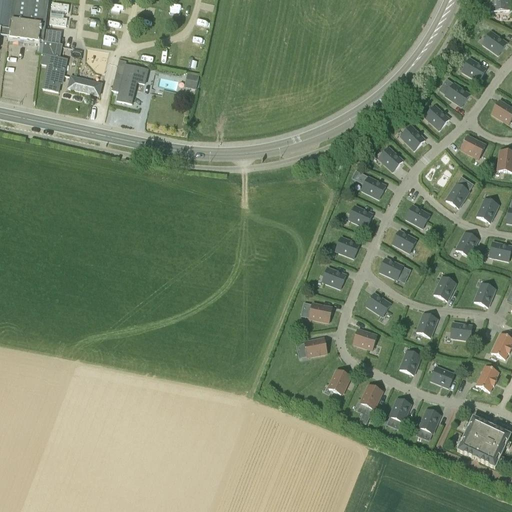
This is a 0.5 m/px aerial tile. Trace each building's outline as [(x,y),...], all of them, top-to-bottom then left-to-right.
[(8,2),(2,38),(43,43),(48,0),(13,0),(13,3),(8,2)] [(491,0),(492,5),(487,6),(487,14),(509,12),(508,0),(491,0)] [(69,7),(52,5),(51,12),(68,15),(69,7)] [(67,21),(51,18),(49,26),(66,28),(67,21)] [(48,32),(46,44),(60,46),(62,34),(48,32)] [(491,34),(482,46),(498,57),(507,45),(491,34)] [(63,81),(67,62),(43,57),(41,66),(47,67),(43,91),(58,94),(61,80),(63,81)] [(479,84),(486,71),(469,61),(462,74),(479,84)] [(119,93),(116,102),(127,105),(131,83),(143,85),(146,72),(125,67),(126,63),(119,62),(115,76),(112,92),(119,93)] [(187,75),(184,89),(196,91),(199,78),(187,75)] [(71,79),(68,90),(99,98),(102,86),(71,79)] [(445,98),(452,103),(461,109),(470,97),(454,85),(445,98)] [(511,120),(511,111),(508,109),(499,104),(491,116),(509,126),(511,120)] [(439,132),(449,121),(435,108),(425,119),(439,132)] [(414,153),(425,142),(411,128),(400,139),(414,153)] [(479,161),(485,148),(467,139),(461,152),(479,161)] [(378,161),(393,174),(403,163),(388,150),(378,161)] [(511,174),(511,154),(500,153),(498,173),(511,174)] [(379,201),(386,188),(368,179),(361,192),(379,201)] [(446,202),(458,210),(469,194),(456,186),(446,202)] [(476,218),(490,225),(498,207),(485,201),(476,218)] [(366,230),(372,216),(355,208),(348,222),(366,230)] [(423,230),(430,217),(413,208),(405,221),(423,230)] [(417,242),(407,237),(399,233),(392,246),(409,255),(417,242)] [(469,259),(478,242),(465,235),(456,252),(469,259)] [(353,261),(359,247),(341,239),(335,253),(353,261)] [(489,259),(508,263),(511,249),(492,244),(489,259)] [(403,269),(385,260),(379,274),(397,282),(403,269)] [(346,277),(344,277),(328,270),(322,284),(340,291),(346,277)] [(434,297),(447,303),(456,286),(442,279),(434,297)] [(488,309),(494,294),(495,291),(481,286),(474,304),(488,309)] [(383,319),(391,306),(374,296),(366,308),(383,319)] [(329,325),(332,311),(312,307),(309,321),(329,325)] [(430,340),(437,321),(423,316),(416,334),(430,340)] [(450,340),(470,343),(472,328),(452,325),(450,340)] [(377,339),(357,332),(353,346),(373,352),(377,339)] [(511,349),(511,347),(511,341),(500,336),(491,355),(505,362),(508,356),(509,356),(511,349)] [(327,355),(324,341),(304,345),(307,359),(327,355)] [(413,377),(416,370),(421,359),(407,353),(400,372),(413,377)] [(485,368),(477,386),(476,388),(490,394),(493,388),(494,389),(497,382),(496,381),(499,375),(485,368)] [(436,369),(430,383),(448,390),(454,376),(436,369)] [(341,398),(350,379),(337,373),(328,392),(341,398)] [(373,412),(382,394),(369,387),(360,406),(373,412)] [(403,425),(411,407),(397,401),(389,419),(403,425)] [(433,436),(437,425),(440,418),(426,412),(419,430),(433,436)] [(490,427),(489,427),(473,419),(457,453),(495,470),(511,437),(494,429),(495,427),(490,426),(490,427)]
